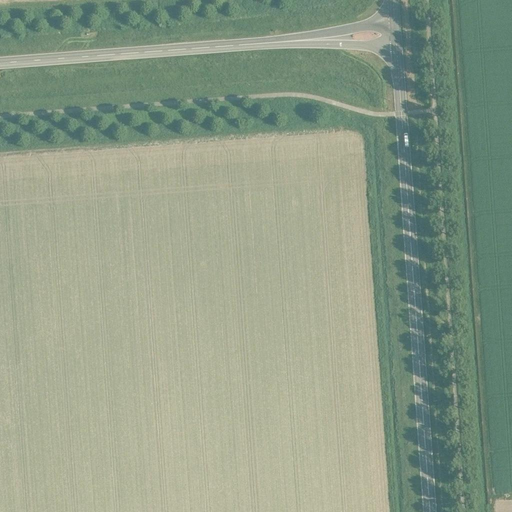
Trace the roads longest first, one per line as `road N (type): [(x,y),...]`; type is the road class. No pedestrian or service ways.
road 1 (secondary): [(429,511),(395,43)]
road 2 (tertiary): [(0,62),(325,37)]
